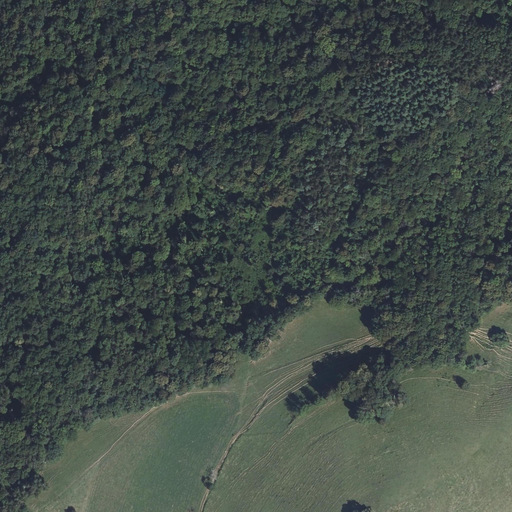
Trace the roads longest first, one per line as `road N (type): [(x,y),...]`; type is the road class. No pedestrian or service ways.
road 1 (track): [(0,207),(40,166),(136,116),(281,0)]
road 2 (track): [(0,111),(90,55),(112,0)]
